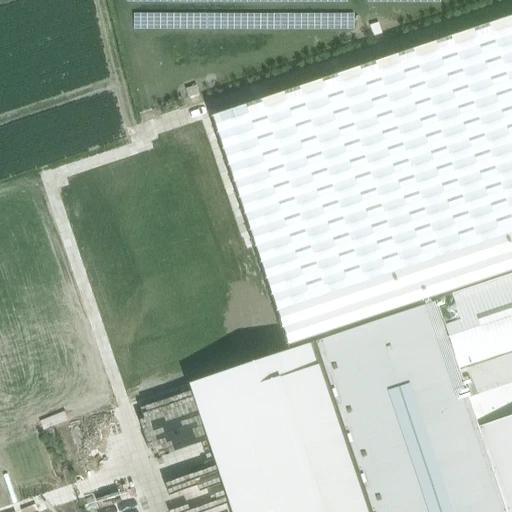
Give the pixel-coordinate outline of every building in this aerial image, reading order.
[(511,277),(511,17),(212,118),(290,352),(434,304),(511,277)] [(458,371),(511,353),(511,277),(434,304),(458,371)] [(434,304),(290,352),(189,384),(232,511),(504,511),(458,371),(434,304)] [(511,353),(458,371),(477,429),(511,416),(511,353)] [(511,511),(511,416),(477,429),(504,511),(511,511)]
